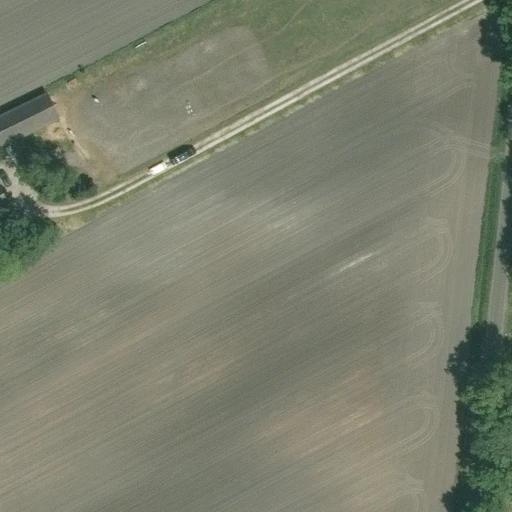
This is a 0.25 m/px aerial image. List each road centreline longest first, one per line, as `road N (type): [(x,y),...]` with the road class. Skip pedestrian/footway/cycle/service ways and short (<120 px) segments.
road 1 (unknown): [(97,203),(498,0)]
road 2 (unclassified): [(475,511),(511,158)]
